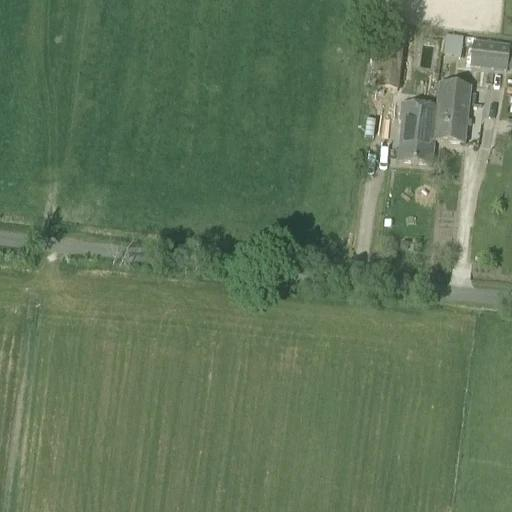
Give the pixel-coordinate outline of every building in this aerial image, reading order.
[(460,61),(462,40),(444,38),(442,59),(460,61)] [(506,75),(509,49),(471,45),(469,71),(506,75)] [(374,49),(369,91),(397,94),(402,53),(374,49)] [(435,144),(465,147),(470,92),(444,89),(442,109),(436,108),(436,109),(440,110),(439,119),(437,119),(435,144)] [(436,109),(436,108),(402,105),(397,165),(431,168),(433,144),(435,144),(437,119),(439,119),(440,110),(436,109)] [(407,245),(399,244),(399,252),(407,253),(407,245)]
